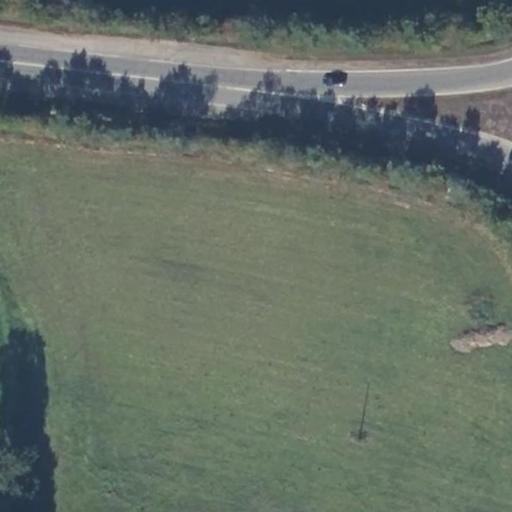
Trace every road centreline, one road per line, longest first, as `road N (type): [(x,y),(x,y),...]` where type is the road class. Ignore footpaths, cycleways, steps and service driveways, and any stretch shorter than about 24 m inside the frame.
road 1 (trunk): [(222,85),(394,121),(511,157)]
road 2 (trunk): [(511,71),(399,83),(222,85)]
road 3 (trunk): [(0,59),(222,85)]
